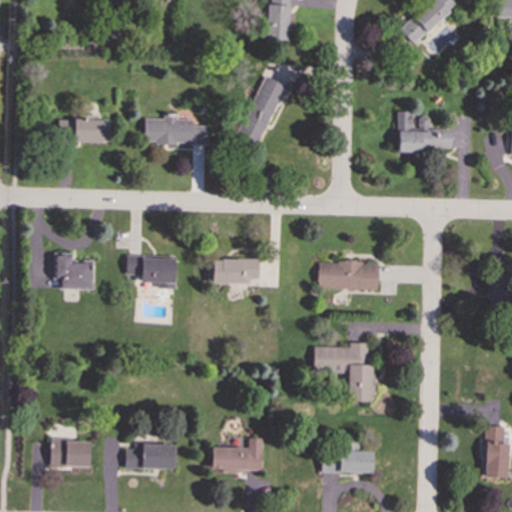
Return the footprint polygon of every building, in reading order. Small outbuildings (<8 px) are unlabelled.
[(287,0),(265,0),(265,39),(287,40),(287,0)] [(428,0),(397,30),(411,45),(454,4),(450,0),(428,0)] [(511,17),(511,0),(495,0),(495,17),(511,17)] [(284,85),(262,75),(234,133),(257,144),(284,85)] [(395,150),(449,150),(449,128),(427,128),(427,116),(416,116),(416,126),(409,126),(409,111),(395,111),(395,150)] [(206,144),(206,126),(190,125),(191,119),(175,119),(175,113),(162,112),(161,119),(142,118),(142,142),(206,144)] [(63,118),(62,141),(106,142),(107,119),(63,118)] [(56,288),(90,289),(91,260),(70,260),(71,252),(51,252),(50,279),(56,279),(56,288)] [(123,274),(139,275),(138,282),(155,282),(155,288),(172,288),(173,257),(123,257),(123,274)] [(207,282),(247,283),(247,278),(256,278),(257,259),(207,258),(207,282)] [(315,261),(315,288),(375,289),(375,262),(315,261)] [(508,282),(486,282),(487,305),(508,305),(508,282)] [(311,346),(310,370),(345,372),(344,400),(368,401),(370,343),(346,342),(345,347),(311,346)] [(481,477),(505,478),(506,443),(500,443),(501,426),(483,425),(481,477)] [(245,448),(209,447),(209,470),(258,471),(259,437),(245,437),(245,448)] [(87,440),(48,439),(47,466),(87,467),(87,440)] [(173,468),(174,444),(132,443),(132,449),(123,449),(122,468),(173,468)]
